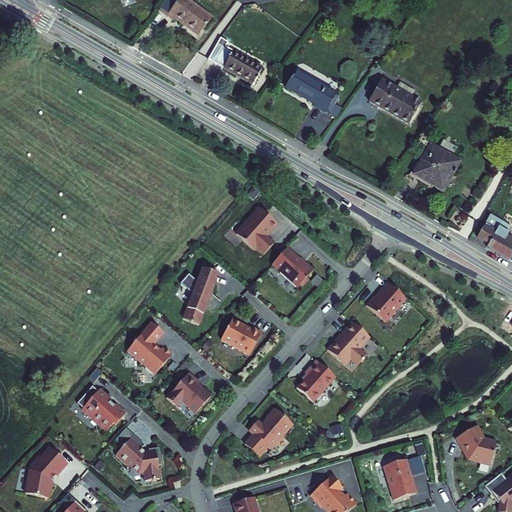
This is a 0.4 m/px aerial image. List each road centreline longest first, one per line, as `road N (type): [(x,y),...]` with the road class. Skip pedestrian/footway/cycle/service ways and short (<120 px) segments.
road 1 (secondary): [(14,5),(394,222)]
road 2 (residential): [(204,511),(199,462),(210,438),(394,222)]
road 3 (secondary): [(394,222),(511,290)]
